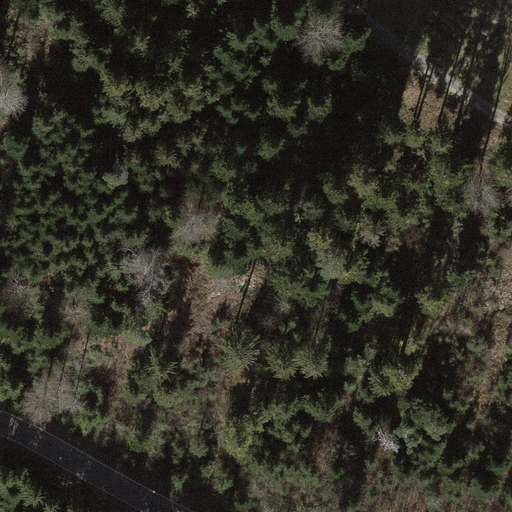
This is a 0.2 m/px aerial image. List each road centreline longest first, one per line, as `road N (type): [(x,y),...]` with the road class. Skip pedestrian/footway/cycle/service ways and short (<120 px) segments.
road 1 (track): [(347,0),(511,112)]
road 2 (unclassified): [(164,511),(57,450),(0,434)]
